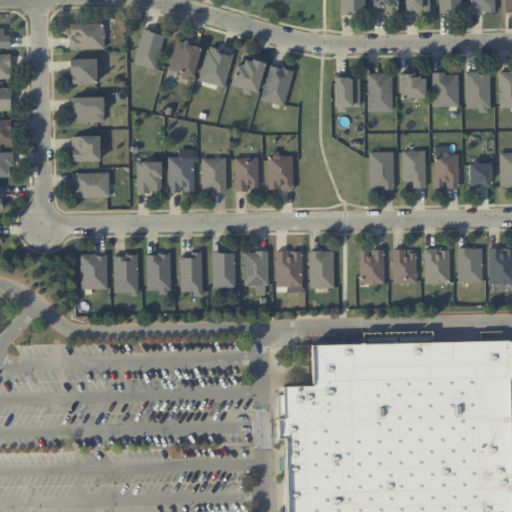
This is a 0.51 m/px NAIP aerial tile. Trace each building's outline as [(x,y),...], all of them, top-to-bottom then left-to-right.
[(339,0),(340,14),(365,14),(364,0),(339,0)] [(397,0),(372,0),(373,14),(397,14),(397,0)] [(429,0),(404,0),(405,13),(430,12),(429,0)] [(438,0),(439,13),(461,12),(460,0),(438,0)] [(470,0),(470,11),(494,11),(494,0),(470,0)] [(104,49),(104,23),(70,24),(70,50),(104,49)] [(0,28),(0,47),(8,47),(7,28),(0,28)] [(133,63),(155,69),(164,35),(142,29),(133,63)] [(193,76),(201,45),(177,39),(168,70),(193,76)] [(223,87),(233,53),(208,46),(198,80),(223,87)] [(0,78),(10,78),(10,54),(0,53),(0,78)] [(70,84),(96,83),(96,58),(70,59),(70,84)] [(231,86),(258,91),(264,63),(236,58),(231,86)] [(293,70),(270,63),(260,99),(283,106),(293,70)] [(511,107),(511,71),(499,71),(499,107),(511,107)] [(466,108),(478,108),(478,112),(490,112),(489,72),(465,73),(466,108)] [(391,73),(367,74),(368,112),(392,111),(391,73)] [(458,106),(458,73),(431,74),(432,107),(458,106)] [(425,97),(424,74),(399,75),(400,98),(425,97)] [(359,107),(359,76),(335,76),(335,112),(345,111),(345,107),(359,107)] [(0,110),(11,110),(11,88),(0,87),(0,110)] [(103,97),(71,97),(72,122),(103,122),(103,97)] [(12,119),(0,119),(0,143),(12,143),(12,119)] [(100,160),(99,136),(71,136),(72,161),(100,160)] [(424,150),(401,151),(402,181),(412,181),(412,188),(425,188),(424,150)] [(13,152),(0,151),(0,176),(10,176),(10,166),(13,166),(13,152)] [(393,188),(392,152),(368,152),(369,188),(393,188)] [(511,152),(499,152),(499,186),(511,185),(511,152)] [(292,154),(268,154),(268,189),(293,189),(292,154)] [(458,154),(433,154),(434,188),(444,188),(444,187),(458,187),(458,154)] [(167,156),(168,192),(182,192),(194,192),(193,156),(167,156)] [(257,157),(234,158),(235,191),(248,191),(247,187),(258,187),(257,157)] [(226,192),(225,158),(201,158),(202,192),(226,192)] [(160,161),(136,162),(137,192),(161,191),(160,161)] [(469,164),(469,187),(489,186),(488,163),(469,164)] [(108,172),(73,173),(74,198),(109,197),(108,172)] [(488,248),(488,284),(511,283),(511,247),(501,248),(488,248)] [(449,250),(436,250),(436,248),(424,248),(425,283),(449,283),(449,250)] [(482,282),(481,248),(457,248),(458,282),(482,282)] [(384,283),(383,249),(369,250),(359,250),(359,284),(384,283)] [(416,282),(416,253),(405,253),(404,249),(392,249),(392,283),(416,282)] [(267,251),(243,252),(244,286),(268,285),(267,251)] [(301,251),(288,252),(288,251),(275,251),(276,287),(302,286),(301,251)] [(333,251),(309,251),(309,288),(333,288),(333,251)] [(234,288),(234,252),(212,252),(212,287),(234,288)] [(113,254),(114,293),(138,293),(137,253),(113,254)] [(146,292),(170,291),(170,253),(146,253),(146,292)] [(106,254),(80,254),(80,289),(107,289),(106,254)] [(180,292),(192,291),(192,296),(202,296),(201,254),(179,254),(180,292)] [(511,511),(511,343),(508,341),(307,347),(308,387),(280,388),(280,511),(511,511)]
